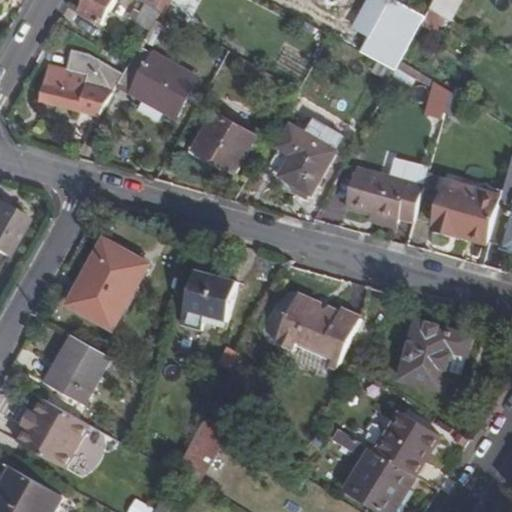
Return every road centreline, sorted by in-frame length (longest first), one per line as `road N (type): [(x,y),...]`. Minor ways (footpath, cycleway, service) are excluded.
road 1 (residential): [(511,300),(89,186)]
road 2 (residential): [(0,346),(89,186)]
